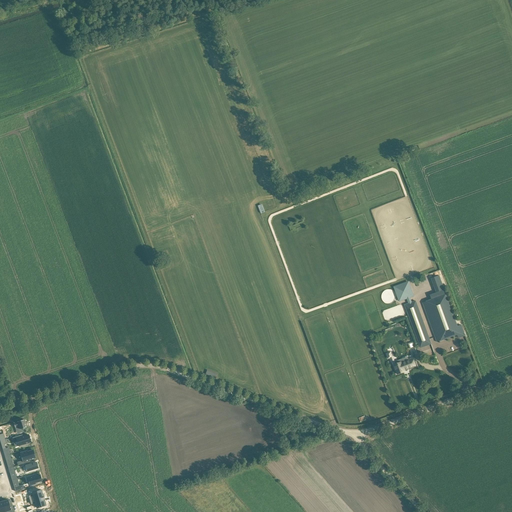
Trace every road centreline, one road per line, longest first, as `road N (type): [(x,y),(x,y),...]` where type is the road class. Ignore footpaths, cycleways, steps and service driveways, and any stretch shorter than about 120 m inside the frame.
road 1 (unclassified): [(359,432),(147,365),(0,410)]
road 2 (unclassified): [(511,378),(359,432)]
